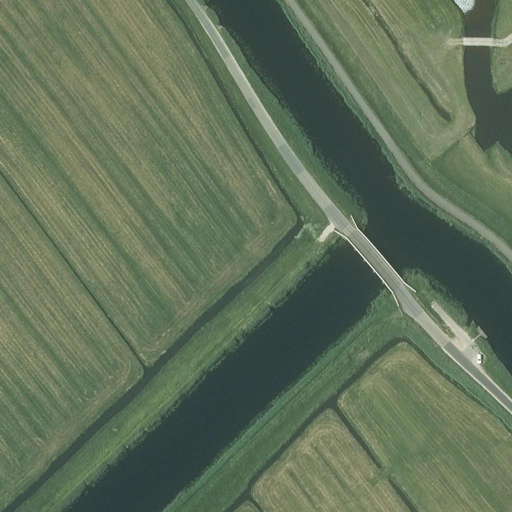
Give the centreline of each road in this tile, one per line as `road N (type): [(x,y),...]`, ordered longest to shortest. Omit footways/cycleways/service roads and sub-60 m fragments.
road 1 (tertiary): [(511,408),(343,227),(187,0)]
road 2 (unclassified): [(511,257),(416,181),(288,0)]
road 3 (track): [(456,129),(449,44),(511,37)]
